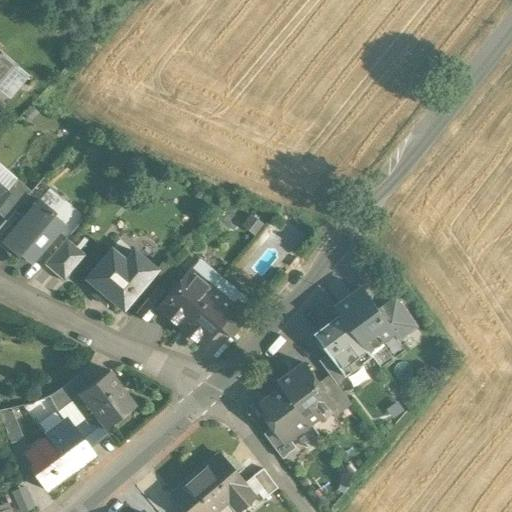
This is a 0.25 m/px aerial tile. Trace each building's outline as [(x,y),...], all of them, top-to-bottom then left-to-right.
[(0,80),(13,66),(0,54),(0,80)] [(15,180),(0,166),(0,189),(4,193),(15,180)] [(30,192),(15,180),(4,193),(5,194),(0,200),(0,216),(5,221),(30,192)] [(38,201),(2,244),(17,256),(18,255),(28,264),(62,224),(52,215),(53,214),(38,201)] [(86,256),(65,239),(42,266),(63,284),(86,256)] [(134,252),(120,240),(111,251),(124,263),(134,252)] [(134,252),(124,263),(111,251),(87,279),(98,288),(98,294),(105,300),(110,299),(122,309),(155,271),(134,252)] [(211,291),(189,272),(168,296),(157,309),(158,310),(180,328),(211,291)] [(168,296),(158,287),(135,314),(147,324),(158,310),(157,309),(168,296)] [(380,312),(363,289),(337,308),(342,315),(372,356),(384,347),(382,343),(394,334),(395,333),(380,312)] [(230,307),(211,291),(180,328),(181,329),(183,326),(190,333),(190,337),(200,345),(215,327),(231,308),(230,307)] [(396,300),(380,312),(395,333),(394,334),(399,340),(416,328),(396,300)] [(251,314),(235,301),(230,307),(231,308),(215,327),(230,339),(251,314)] [(372,356),(342,315),(315,335),(329,354),(347,378),(373,358),(372,356)] [(347,378),(329,354),(320,361),(330,376),(337,385),(347,378)] [(305,365),(279,384),(283,389),(283,388),(311,425),(330,410),(336,406),(319,384),(305,365)] [(83,389),(76,394),(77,396),(70,401),(75,408),(74,408),(83,421),(85,423),(92,418),(102,430),(134,406),(108,371),(83,389)] [(330,376),(319,384),(336,406),(330,410),(335,417),(351,405),(337,385),(330,376)] [(74,378),(53,394),(48,397),(56,412),(70,401),(77,396),(76,394),(83,389),(74,378)] [(311,425),(283,388),(283,389),(259,406),(274,426),(287,443),(290,440),(311,425)] [(20,438),(8,410),(0,411),(0,419),(9,442),(20,438)] [(102,430),(92,418),(85,423),(83,421),(82,422),(96,441),(105,434),(102,430)] [(72,429),(65,421),(43,435),(45,437),(70,471),(91,455),(86,449),(72,429)] [(96,441),(82,422),(72,429),(86,449),(96,441)] [(287,443),(274,426),(262,435),(281,460),(296,449),(290,440),(287,443)] [(70,471),(45,437),(25,452),(34,465),(32,467),(36,473),(34,475),(39,481),(37,482),(44,490),(70,471)] [(216,455),(199,469),(202,473),(172,499),(183,511),(212,511),(227,500),(237,511),(253,497),(216,455)] [(276,488),(262,469),(252,477),(266,496),(276,488)] [(15,492),(25,511),(27,511),(38,507),(27,486),(15,492)]
